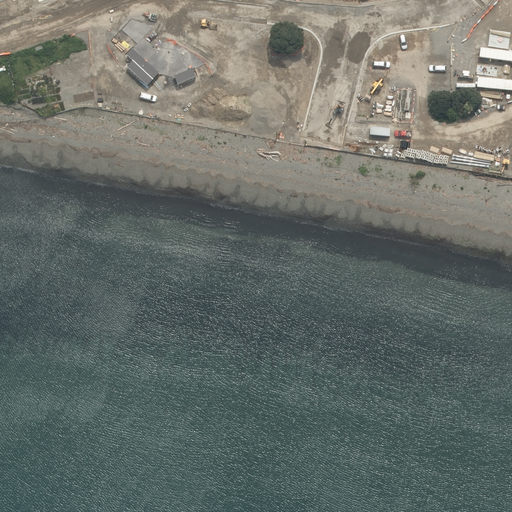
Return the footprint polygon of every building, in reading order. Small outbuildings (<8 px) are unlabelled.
[(314,0),(314,11),(327,12),(325,47),(394,50),(395,0),(314,0)] [(190,48),(154,41),(167,74),(190,48)] [(132,60),(127,66),(147,85),(159,73),(132,48),(126,54),(132,60)] [(193,68),(174,75),(178,84),(197,76),(193,68)] [(103,82),(101,100),(113,101),(115,83),(103,82)]
